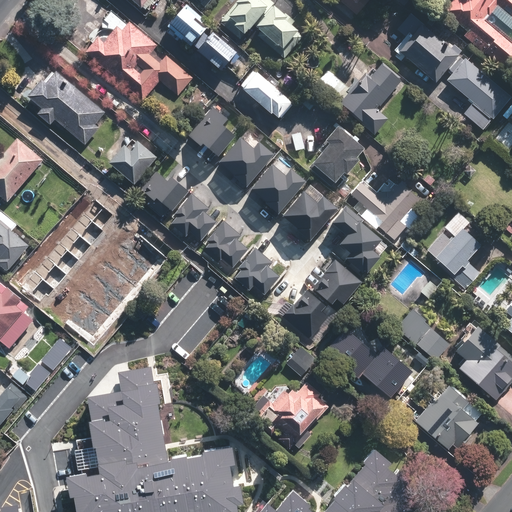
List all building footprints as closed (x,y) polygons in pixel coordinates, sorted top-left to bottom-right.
[(137,0),(150,11),(159,0),(137,0)] [(275,0),(239,0),(221,21),(243,39),(256,24),(263,30),(260,35),(285,56),(305,33),(293,23),(297,18),(275,0)] [(344,0),(343,2),(358,15),(370,0),(344,0)] [(467,32),(511,71),(511,70),(511,37),(489,17),(500,5),(511,15),(511,0),(452,0),(445,8),(469,29),(467,32)] [(188,2),(170,23),(193,44),(212,23),(188,2)] [(179,95),(195,77),(168,54),(162,61),(152,52),(159,44),(132,20),(131,21),(115,7),(88,37),(95,42),(88,50),(145,99),(162,80),(179,95)] [(462,53),(413,12),(399,28),(408,36),(398,48),(438,81),(462,53)] [(211,26),(196,44),(224,68),(240,51),(211,26)] [(229,67),(242,78),(254,64),(241,53),(229,67)] [(511,97),(511,94),(466,56),(447,78),(474,101),(465,112),(485,130),(511,97)] [(373,65),(341,101),(377,132),(390,116),(380,107),(406,78),(385,60),(377,69),(373,65)] [(257,67),(242,84),(282,118),(297,101),(257,67)] [(45,76),(30,93),(45,106),(40,111),(53,123),(58,118),(87,143),(102,127),(97,123),(108,110),(60,68),(49,80),(45,76)] [(329,68),(317,84),(330,94),(342,79),(329,68)] [(214,105),(190,133),(216,154),(234,132),(223,123),(228,117),(214,105)] [(369,144),(341,121),(325,141),(329,144),(311,166),(334,185),(347,169),(350,171),(363,156),(360,154),(369,144)] [(246,185),(275,151),(260,138),(255,144),(241,132),(217,160),(246,185)] [(21,135),(0,158),(0,191),(10,200),(47,157),(21,135)] [(128,142),(112,159),(137,182),(161,155),(141,137),(133,146),(128,142)] [(277,212),(307,178),(291,165),(286,171),(273,160),(249,188),(277,212)] [(158,169),(143,186),(153,194),(149,199),(164,212),(168,206),(171,208),(188,188),(171,174),(168,177),(158,169)] [(381,225),(401,243),(408,236),(403,232),(409,226),(412,228),(424,214),(414,206),(424,195),(405,178),(400,183),(400,182),(395,188),(376,189),(363,179),(352,192),(369,207),(363,214),(379,228),(381,225)] [(312,239),(341,205),(326,192),(321,198),(307,187),(283,215),(312,239)] [(209,206),(191,191),(174,211),(178,214),(169,224),(185,238),(189,233),(200,242),(218,221),(205,211),(209,206)] [(386,236),(348,204),(334,220),(349,233),(342,241),(353,250),(349,255),(368,272),(385,252),(378,246),(386,236)] [(19,224),(0,208),(0,269),(8,276),(35,244),(16,228),(19,224)] [(472,220),(460,210),(437,235),(439,236),(428,248),(454,271),(450,275),(465,289),(482,270),(469,259),(485,242),(467,225),(472,220)] [(242,233),(223,217),(206,237),(210,241),(202,251),(218,264),(222,260),(232,269),(250,248),(238,237),(242,233)] [(133,286),(153,262),(123,236),(111,250),(102,242),(92,253),(89,249),(76,263),(80,267),(71,277),(101,303),(109,294),(113,297),(127,280),(133,286)] [(277,259),(258,243),(241,263),(245,267),(236,277),(252,291),(257,286),(267,295),(285,274),(273,263),(277,259)] [(339,256),(316,284),(336,300),(341,294),(348,300),(366,278),(339,256)] [(508,274),(496,265),(479,286),(491,295),(508,274)] [(26,310),(32,303),(23,296),(25,293),(6,277),(0,284),(0,337),(11,347),(36,318),(26,310)] [(329,302),(309,285),(284,313),(310,336),(332,312),(326,306),(329,302)] [(418,304),(398,326),(435,360),(452,342),(427,319),(431,315),(418,304)] [(511,350),(481,322),(458,347),(468,357),(461,365),(497,398),(511,382),(511,350)] [(377,352),(347,325),(327,348),(358,374),(362,369),(377,352)] [(362,369),(390,394),(412,368),(384,344),(377,352),(362,369)] [(298,348),(286,362),(302,375),(314,361),(298,348)] [(77,466),(84,511),(244,511),(233,441),(175,450),(163,377),(159,377),(157,362),(121,367),(124,383),(92,388),(104,461),(77,466)] [(266,392),(249,412),(291,447),(296,442),(301,446),(314,431),(311,428),(332,402),(320,392),(323,389),(309,377),(299,389),(295,385),(290,390),(287,387),(275,400),(266,392)] [(415,417),(408,424),(445,455),(454,443),(461,448),(473,434),(471,433),(482,420),(479,418),(486,410),(447,378),(434,393),(427,388),(417,400),(413,396),(407,403),(415,410),(411,414),(415,417)] [(0,426),(11,415),(9,414),(16,407),(14,405),(24,395),(13,384),(2,395),(0,392),(0,426)] [(251,511),(409,511),(426,494),(375,448),(320,508),(284,476),(251,511)]
